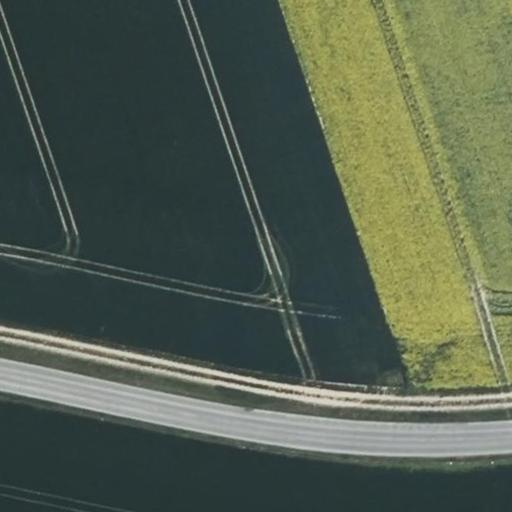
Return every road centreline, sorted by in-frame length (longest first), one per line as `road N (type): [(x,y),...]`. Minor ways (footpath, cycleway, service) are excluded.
road 1 (track): [(511,398),(450,406),(317,396),(0,334)]
road 2 (tertiary): [(511,436),(381,440),(265,428),(0,374)]
